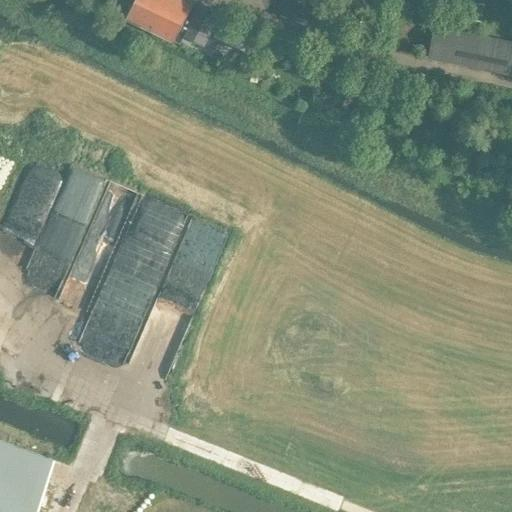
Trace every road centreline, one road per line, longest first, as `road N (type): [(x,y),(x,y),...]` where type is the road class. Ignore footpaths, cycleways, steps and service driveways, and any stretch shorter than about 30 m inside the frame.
road 1 (track): [(112,410),(361,511)]
road 2 (track): [(0,274),(43,345),(112,410),(74,485)]
